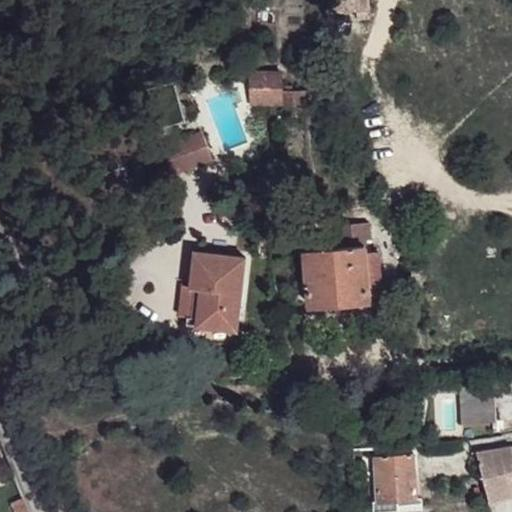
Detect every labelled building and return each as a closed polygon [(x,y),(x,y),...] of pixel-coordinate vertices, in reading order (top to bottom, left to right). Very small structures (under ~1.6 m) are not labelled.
[(60,11),(66,3),(63,0),(50,0),(51,9),(55,7),(60,11)] [(280,92),(280,75),(251,75),(252,105),(280,104),(280,92)] [(306,104),(304,92),(291,92),(285,92),(280,92),(280,104),(306,104)] [(174,175),(212,160),(202,132),(163,146),(174,175)] [(369,240),(368,223),(339,225),(341,249),(363,247),(364,241),(369,240)] [(267,247),(268,235),(259,233),(257,245),(267,247)] [(333,249),(331,235),(302,238),(304,252),(333,249)] [(364,252),(363,247),(341,249),(333,249),(304,252),(309,306),(368,301),(369,298),(364,252)] [(197,327),(238,332),(247,255),(195,249),(191,290),(201,291),(198,318),(197,327)] [(383,289),(379,251),(364,252),(369,298),(375,298),(383,289)] [(198,318),(201,291),(191,290),(183,288),(180,315),(198,318)] [(424,394),(435,393),(434,379),(424,379),(424,394)] [(459,393),(461,428),(495,426),(493,392),(459,393)] [(476,453),(489,505),(511,498),(511,450),(511,447),(476,453)] [(415,489),(412,454),(375,457),(377,490),(378,501),(416,498),(415,489)] [(426,498),(426,488),(415,489),(416,498),(421,498),(426,498)] [(378,501),(377,490),(368,491),(369,502),(374,502),(378,501)] [(377,511),(422,509),(421,498),(416,498),(378,501),(374,502),(373,511),(377,511)]
